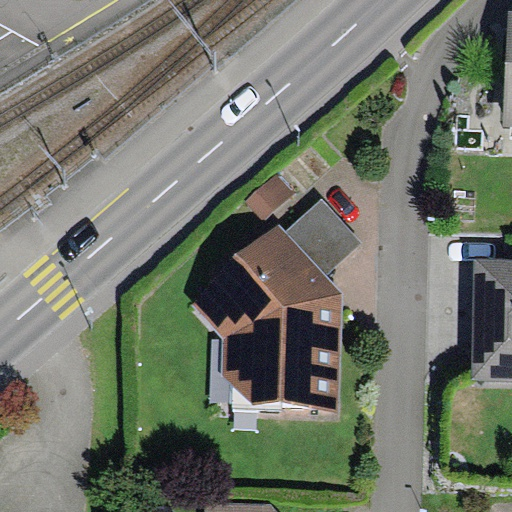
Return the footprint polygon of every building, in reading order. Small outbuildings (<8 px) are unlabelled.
[(511,9),(510,9),(503,129),(511,129),(511,9)] [(278,173),(246,200),(262,219),(294,192),(278,173)] [(288,234),(325,275),(359,243),(322,203),(288,234)] [(340,413),(341,293),(288,234),(281,226),(194,304),(227,340),(224,373),(255,408),(340,413)] [(511,260),(472,259),(469,386),(511,387),(511,260)]
